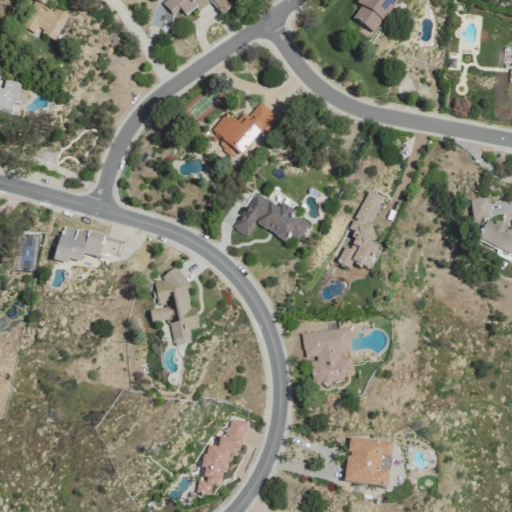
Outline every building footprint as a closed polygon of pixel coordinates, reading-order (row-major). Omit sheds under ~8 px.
[(53,0),(28,0),(25,7),(35,12),(25,29),(34,33),(36,29),(54,40),(61,28),(67,31),(74,18),(51,5),(53,0)] [(163,0),(161,2),(171,15),(179,9),(184,15),(194,7),(197,11),(210,1),(220,15),(234,4),(231,0),(163,0)] [(397,0),(363,0),(360,6),(361,6),(352,20),(375,35),(397,0)] [(0,115),(10,117),(13,101),(16,101),(20,84),(2,80),(1,84),(0,84),(0,115)] [(225,113),(210,130),(220,139),(217,143),(236,159),(261,130),(266,134),(278,120),(258,103),(247,117),(242,113),(235,121),(225,113)] [(385,201),(367,192),(348,228),(357,232),(348,249),(345,247),(337,263),(348,269),(351,263),(366,271),(378,247),(365,240),(385,201)] [(309,223),(280,204),(278,208),(255,193),(232,228),(246,237),(255,224),(285,243),(289,237),(297,242),(309,223)] [(469,198),(472,218),(488,216),(485,196),(469,198)] [(478,238),(511,253),(511,226),(510,227),(495,220),(494,223),(486,220),(478,238)] [(104,237),(62,226),(53,261),(67,265),(68,261),(81,264),(83,256),(98,260),(104,237)] [(173,347),(191,344),(188,330),(198,328),(194,306),(189,307),(182,269),(160,273),(162,281),(153,282),(158,309),(148,311),(151,324),(168,321),(173,347)] [(312,386),(344,382),(343,373),(352,372),(350,357),(341,358),(340,353),(349,352),(346,328),(301,333),(304,359),(309,359),(312,386)] [(245,422),(228,419),(224,438),(219,437),(216,447),(205,444),(200,468),(204,469),(202,481),(197,480),(194,493),(208,497),(211,485),(220,487),(228,454),(237,457),(245,422)] [(387,487),(388,471),(379,471),(380,457),(391,458),(392,443),(348,440),(344,483),(387,487)]
